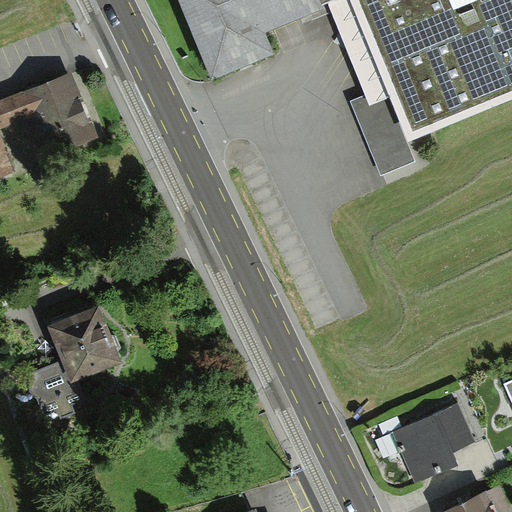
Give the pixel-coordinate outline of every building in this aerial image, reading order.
[(511,0),(178,0),(208,70),(266,46),(257,24),(316,0),(334,0),(339,11),(352,5),(359,23),(350,27),(358,47),(370,42),(406,130),(511,87),(511,0)] [(41,165),(86,145),(59,84),(0,109),(0,177),(6,175),(0,161),(0,130),(21,121),(41,165)] [(379,85),(349,98),(380,169),(410,156),(379,85)] [(62,376),(24,388),(34,419),(78,406),(73,389),(118,376),(111,351),(102,354),(94,327),(78,332),(75,325),(49,333),(62,376)] [(402,450),(417,483),(456,465),(450,452),(475,441),(458,404),(378,441),(386,458),(402,450)] [(446,511),(499,511),(508,508),(497,487),(446,511)]
